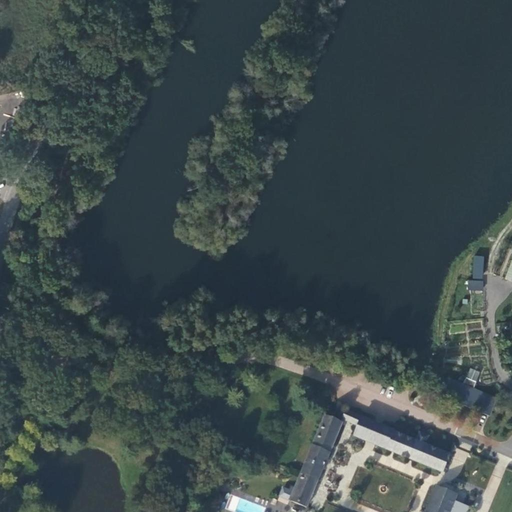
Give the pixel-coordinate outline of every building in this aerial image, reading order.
[(472,256),(470,290),(482,290),(484,256),(472,256)] [(497,396),(473,388),(479,373),(470,370),(465,384),(445,377),(439,396),(491,414),(497,396)] [(345,414),(343,419),(356,424),(358,419),(345,414)] [(438,481),(447,463),(421,453),(412,451),(390,443),(391,441),(334,419),(331,428),(355,438),(351,448),(438,481)] [(308,511),(337,435),(320,428),(309,453),(300,477),(288,511),(290,511),(308,511)] [(415,443),(412,451),(421,453),(423,446),(415,443)] [(435,496),(429,511),(451,511),(453,507),(455,503),(435,496)]
